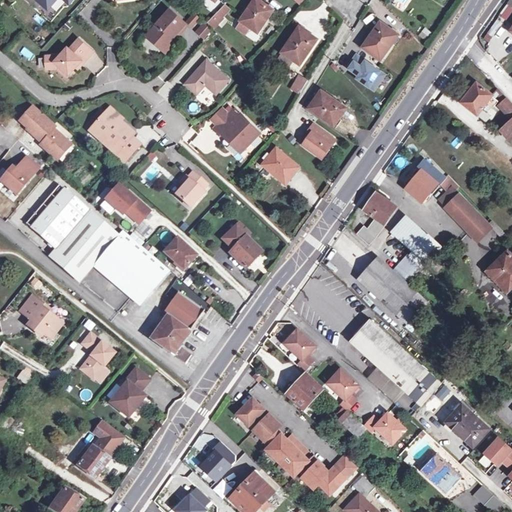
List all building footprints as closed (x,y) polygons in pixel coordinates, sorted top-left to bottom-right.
[(37,0),(49,10),(57,0),(62,0),(68,4),(71,0),(37,0)] [(218,12),(225,4),(221,0),(213,8),(218,12)] [(274,10),(259,0),(254,0),(241,21),(242,22),(251,28),(258,33),(274,10)] [(229,8),(225,4),(218,12),(211,19),(217,25),(222,20),(220,19),(229,8)] [(509,21),(511,14),(511,7),(505,4),(499,16),(509,21)] [(147,36),(161,49),(166,42),(170,46),(176,40),(174,38),(178,33),(186,24),(171,10),(147,36)] [(484,36),(489,40),(502,24),(497,20),(484,36)] [(251,28),(242,22),(238,29),(246,34),(251,28)] [(363,47),(381,60),(399,35),(381,22),(363,47)] [(211,30),(205,24),(197,32),(204,38),(211,30)] [(318,39),(300,27),(282,53),(292,59),(300,65),(318,39)] [(424,27),(419,35),(426,40),(432,32),(424,27)] [(81,62),(83,64),(93,52),(79,40),(69,51),(67,49),(60,56),(45,57),(46,70),(57,69),(61,69),(68,76),(75,68),(81,62)] [(165,52),(170,46),(166,42),(161,49),(165,52)] [(25,46),(21,52),(30,60),(35,55),(25,46)] [(292,59),(282,53),(278,59),(288,66),(292,59)] [(386,74),(356,54),(347,67),(358,75),(356,78),(375,91),(386,74)] [(206,84),(216,94),(229,80),(207,60),(186,84),(197,94),(206,84)] [(61,69),(57,69),(66,78),(68,76),(61,69)] [(291,88),(300,93),(308,80),(299,75),(291,88)] [(492,108),(486,104),(493,96),(493,95),(477,83),(462,103),(478,115),(482,110),(488,113),(492,108)] [(347,108),(322,90),(309,109),(334,127),(347,108)] [(499,101),(493,96),(486,104),(492,108),(492,109),(499,101)] [(500,105),(506,111),(511,105),(511,104),(507,99),(500,105)] [(54,126),(33,107),(21,121),(28,127),(26,129),(46,146),(44,148),(58,160),(71,145),(52,128),(54,126)] [(132,137),(133,136),(117,122),(121,117),(110,108),(90,131),(117,155),(119,152),(127,160),(141,145),(132,137)] [(218,125),(228,115),(222,108),(212,118),(218,125)] [(223,132),(230,139),(232,141),(231,142),(241,153),(260,133),(241,113),(239,116),(233,110),(228,115),(218,125),(214,129),(221,135),(223,132)] [(117,122),(133,136),(135,134),(121,122),(123,119),(121,117),(117,122)] [(511,119),(501,129),(511,141),(511,139),(511,119)] [(308,138),(304,145),(323,159),(336,140),(314,124),(305,136),(308,138)] [(292,173),(298,166),(277,148),(263,165),(281,180),(289,171),(292,173)] [(125,162),(127,160),(119,152),(117,155),(125,162)] [(40,168),(27,157),(16,170),(13,167),(1,181),(17,195),(40,168)] [(407,189),(422,202),(428,195),(438,183),(440,185),(444,181),(446,178),(425,160),(418,167),(422,170),(407,189)] [(300,167),(298,166),(292,173),(294,175),(300,167)] [(289,171),(281,180),(286,184),(294,175),(292,173),(289,171)] [(188,178),(186,176),(181,183),(184,186),(177,195),(191,208),(204,193),(202,191),(208,185),(193,172),(188,178)] [(444,181),(454,191),(456,190),(458,187),(447,177),(446,178),(444,181)] [(430,197),(440,185),(438,183),(428,195),(430,197)] [(170,270),(123,230),(119,236),(59,185),(27,223),(56,249),(50,256),(80,282),(94,265),(131,297),(140,305),(170,270)] [(119,185),(106,200),(124,215),(126,212),(139,224),(151,212),(137,199),(136,200),(127,192),(119,185)] [(443,202),(447,207),(460,194),(456,190),(454,191),(443,202)] [(127,191),(127,192),(136,200),(137,199),(127,191)] [(385,225),(398,207),(378,193),(366,211),(376,218),(385,225)] [(447,207),(478,239),(491,227),(460,194),(447,207)] [(414,251),(411,255),(419,262),(422,266),(439,248),(406,217),(393,232),(414,251)] [(375,238),(385,225),(376,218),(368,230),(364,227),(357,234),(369,245),(375,238)] [(262,253),(246,237),(249,234),(239,223),(230,232),(234,236),(227,242),(234,249),(230,253),(246,268),(262,253)] [(506,243),(510,239),(498,227),(494,231),(506,243)] [(230,232),(224,239),(227,242),(234,236),(230,232)] [(178,238),(164,252),(184,270),(197,256),(178,238)] [(447,255),(439,248),(422,266),(419,262),(411,270),(422,280),(447,255)] [(489,270),(509,291),(511,288),(511,255),(510,253),(508,251),(489,270)] [(359,280),(408,323),(427,301),(379,258),(359,280)] [(422,280),(411,270),(407,266),(404,270),(400,267),(397,270),(415,287),(422,280)] [(205,311),(179,293),(164,314),(168,317),(152,339),(152,340),(185,364),(192,355),(179,347),(205,311)] [(37,329),(44,334),(51,340),(63,324),(50,313),(45,309),(47,306),(33,295),(20,311),(32,321),(28,325),(35,331),(37,329)] [(443,384),(443,383),(372,319),(371,318),(350,342),(387,376),(406,393),(421,407),(443,384)] [(317,346),(299,329),(286,343),(303,360),(298,365),(304,371),(314,361),(308,355),(317,346)] [(94,358),(83,371),(94,380),(115,353),(103,343),(91,333),(83,344),(94,353),(92,356),(94,358)] [(94,358),(92,356),(81,369),(83,371),(94,358)] [(16,377),(25,385),(35,373),(25,366),(16,377)] [(126,382),(127,383),(111,403),(129,417),(146,397),(140,392),(150,380),(136,369),(126,382)] [(328,383),(346,400),(341,405),(347,411),(357,400),(351,395),(360,386),(342,369),(328,383)] [(264,377),(259,372),(258,373),(255,376),(260,381),(263,378),(264,377)] [(288,394),(304,409),(323,389),(307,374),(288,394)] [(378,386),(397,403),(406,393),(387,376),(378,386)] [(254,398),(238,414),(266,441),(264,443),(269,448),(267,450),(295,476),(300,471),(305,476),(303,478),(315,489),(320,484),(331,494),(358,467),(346,456),(330,472),(314,456),(310,460),(305,456),(301,452),(305,448),(295,438),(291,442),(288,439),(278,429),(282,425),(270,414),(268,416),(263,412),(265,410),(254,398)] [(476,412),(466,402),(457,413),(456,412),(447,421),(461,434),(461,435),(474,447),(490,429),(474,414),(476,412)] [(358,437),(366,428),(365,427),(348,412),(340,420),(358,437)] [(374,417),(365,427),(366,428),(371,433),(376,427),(394,444),(407,430),(389,413),(380,422),(374,417)] [(11,446),(25,426),(17,420),(2,440),(11,446)] [(95,433),(102,438),(111,427),(104,421),(95,433)] [(65,475),(70,465),(70,464),(39,449),(46,440),(26,425),(25,426),(11,446),(32,459),(65,475)] [(124,436),(111,427),(102,438),(99,441),(112,451),(124,436)] [(422,443),(430,436),(425,431),(405,449),(416,461),(428,450),(422,443)] [(511,477),(511,446),(499,435),(477,460),(487,469),(494,462),(511,477)] [(107,458),(112,451),(99,441),(94,448),(107,458)] [(235,456),(220,442),(199,466),(217,481),(235,459),(235,456)] [(95,478),(110,459),(107,458),(94,448),(93,447),(78,466),(95,478)] [(424,470),(448,492),(462,477),(438,454),(424,470)] [(76,469),(70,465),(65,475),(70,478),(76,469)] [(256,474),(233,498),(248,511),(254,511),(274,491),(256,474)] [(366,497),(375,487),(363,476),(354,485),(366,497)] [(224,478),(212,487),(221,499),(233,490),(224,478)] [(474,495),(484,505),(493,495),(483,486),(474,495)] [(75,511),(83,500),(65,489),(51,508),(57,511),(75,511)] [(378,511),(360,494),(346,509),(348,511),(378,511)] [(484,505),(492,511),(503,511),(508,508),(493,495),(484,505)]
